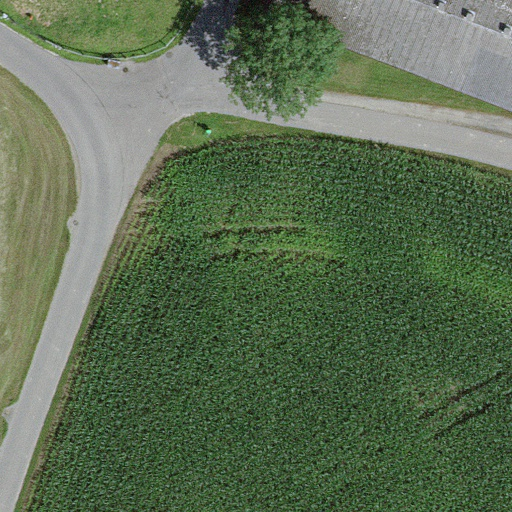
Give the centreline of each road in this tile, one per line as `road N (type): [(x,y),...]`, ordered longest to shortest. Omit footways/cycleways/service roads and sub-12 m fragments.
road 1 (residential): [(511,149),(439,126),(177,90),(76,98)]
road 2 (unclassified): [(4,511),(106,187),(97,141),(76,98)]
